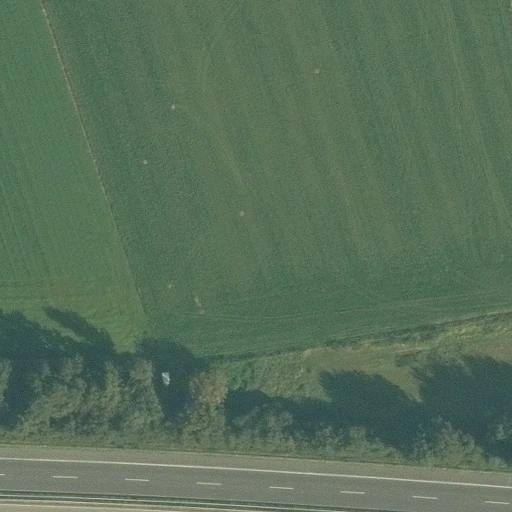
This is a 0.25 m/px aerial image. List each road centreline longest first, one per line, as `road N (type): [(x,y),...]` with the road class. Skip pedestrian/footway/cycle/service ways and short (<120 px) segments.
road 1 (motorway): [(511,506),(0,476)]
road 2 (track): [(154,373),(511,313)]
